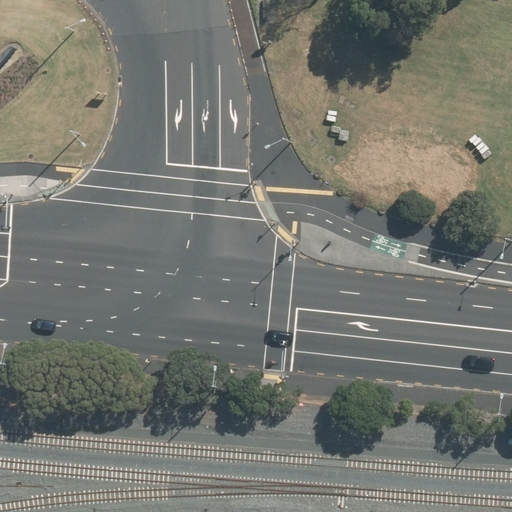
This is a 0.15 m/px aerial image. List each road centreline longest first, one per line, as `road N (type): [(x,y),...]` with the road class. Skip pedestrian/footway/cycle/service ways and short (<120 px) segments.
road 1 (primary): [(169,295),(511,334)]
road 2 (unclassified): [(169,295),(170,109)]
road 3 (primary): [(0,276),(169,295)]
